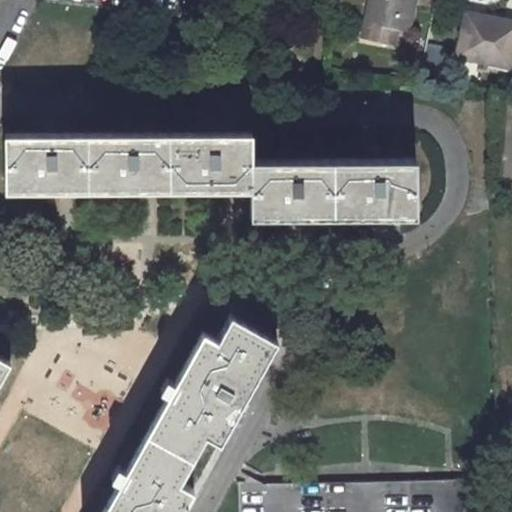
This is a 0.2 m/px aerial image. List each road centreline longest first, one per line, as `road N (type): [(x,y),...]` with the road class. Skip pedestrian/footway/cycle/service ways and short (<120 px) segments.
road 1 (residential): [(214,511),(297,347),(370,264),(432,235),(452,189),(447,152),(427,119),(381,112),(0,112)]
road 2 (unknown): [(354,282),(282,272),(230,277),(194,293)]
